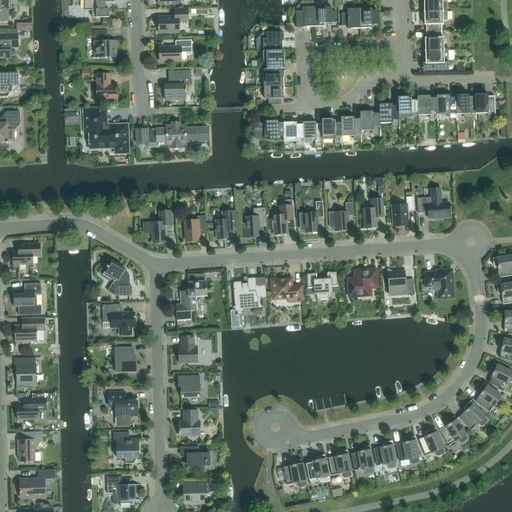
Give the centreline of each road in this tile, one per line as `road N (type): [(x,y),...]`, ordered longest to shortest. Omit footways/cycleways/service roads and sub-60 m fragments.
road 1 (residential): [(288,429),(309,436),(403,418),(448,393),(478,342),(471,257)]
road 2 (residential): [(154,264),(456,243)]
road 3 (residential): [(403,80),(363,81),(343,102),(306,103),(304,48),(402,47)]
road 4 (residential): [(161,504),(154,264)]
road 5 (residential): [(0,228),(85,225),(154,264)]
